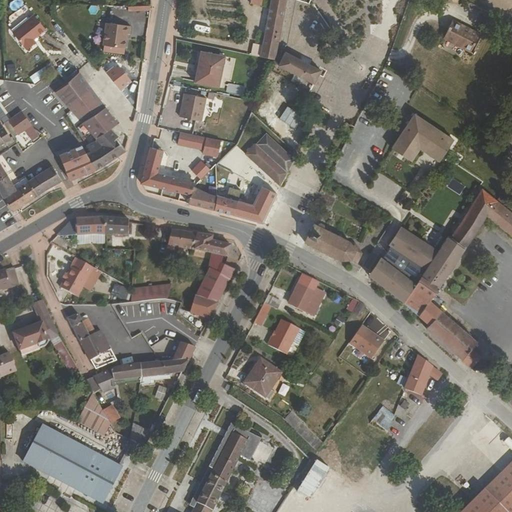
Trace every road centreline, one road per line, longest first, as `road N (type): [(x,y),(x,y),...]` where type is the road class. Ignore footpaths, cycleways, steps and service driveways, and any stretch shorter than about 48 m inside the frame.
road 1 (unclassified): [(270,245),(404,321),(511,423)]
road 2 (tertiary): [(136,511),(270,245)]
road 3 (residential): [(357,65),(270,245)]
road 4 (tertiary): [(127,192),(164,0)]
road 5 (tertiary): [(270,245),(160,211),(127,192)]
road 6 (unclassified): [(127,192),(75,204),(0,251)]
